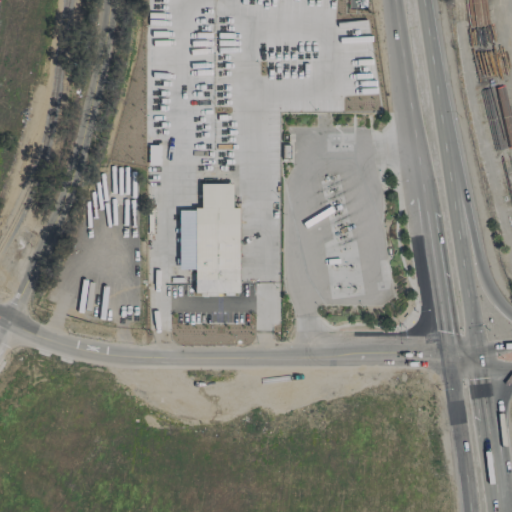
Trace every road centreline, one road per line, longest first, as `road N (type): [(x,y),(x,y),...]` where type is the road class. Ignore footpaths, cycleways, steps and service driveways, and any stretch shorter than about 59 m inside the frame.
road 1 (residential): [(392,357),(119,357),(46,340),(0,317)]
road 2 (tertiary): [(108,0),(80,148),(0,340)]
road 3 (secondary): [(460,227),(423,0)]
road 4 (secondary): [(415,149),(447,357)]
road 5 (secondary): [(447,357),(468,511)]
road 6 (secondary): [(392,0),(415,149)]
road 7 (secondary): [(476,348),(460,227)]
